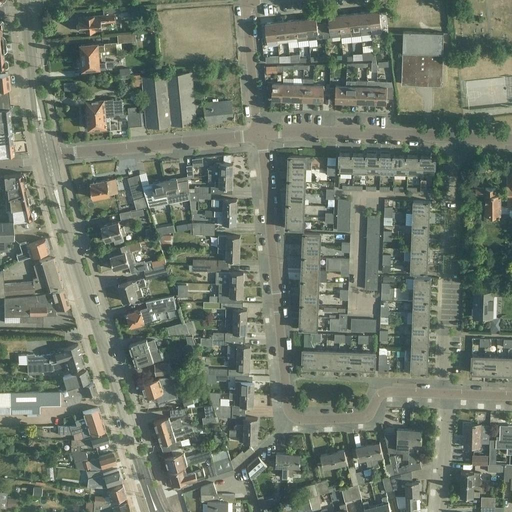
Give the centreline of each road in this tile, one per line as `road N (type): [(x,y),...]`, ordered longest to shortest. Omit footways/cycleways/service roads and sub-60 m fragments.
road 1 (residential): [(442,389),(380,387),(358,419),(294,419),(287,410),(254,135)]
road 2 (tertiary): [(142,468),(48,158)]
road 3 (residential): [(442,389),(446,138)]
road 4 (residential): [(48,158),(254,135)]
road 5 (residential): [(254,135),(446,138)]
road 6 (tertiary): [(48,158),(24,9)]
road 7 (residential): [(254,135),(245,0)]
road 8 (residential): [(439,511),(449,390)]
